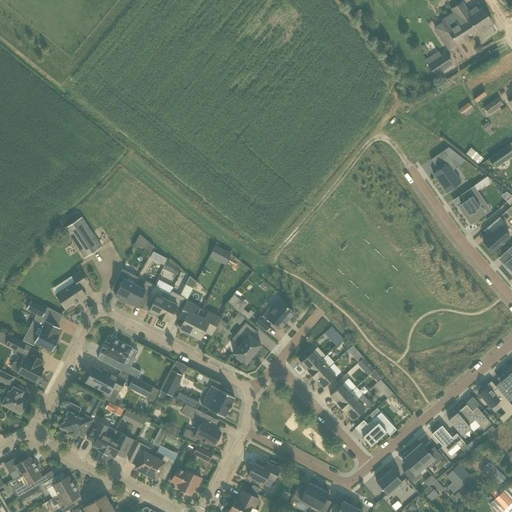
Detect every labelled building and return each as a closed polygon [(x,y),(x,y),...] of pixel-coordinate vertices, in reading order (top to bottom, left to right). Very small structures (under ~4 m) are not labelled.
[(452,9),(453,12),(457,18),(456,18),(469,38),(492,23),(482,8),(471,16),(462,3),(452,9)] [(449,49),(457,44),(457,45),(469,38),(456,18),(445,25),(443,22),(435,28),(449,49)] [(438,65),(434,59),(428,63),(432,69),(438,65)] [(483,90),(473,98),(477,103),(487,96),(483,90)] [(503,104),(498,97),(484,107),(489,114),(503,104)] [(464,116),(474,109),(469,102),(459,108),(464,116)] [(489,158),(495,167),(511,155),(511,152),(507,146),(489,158)] [(451,159),(457,154),(449,147),(431,159),(438,170),(433,173),(446,193),(461,182),(453,171),(455,169),(454,166),(455,165),(451,159)] [(470,158),(478,164),(483,158),(475,152),(470,158)] [(487,176),(477,183),(481,188),(491,181),(487,176)] [(482,200),(473,186),(460,195),(464,201),(456,207),(469,225),(484,215),(476,204),(482,200)] [(511,195),(507,190),(501,196),(510,205),(511,203),(511,195)] [(65,228),(84,258),(101,247),(81,217),(65,228)] [(499,217),(487,228),(492,234),(483,242),(492,252),(510,236),(501,227),(505,224),(499,217)] [(143,247),(146,240),(139,234),(135,243),(143,247)] [(209,256),(216,260),(221,252),(229,256),(231,254),(215,246),(209,256)] [(171,264),(165,261),(162,267),(168,270),(171,264)] [(118,300),(125,303),(134,284),(138,277),(122,269),(111,290),(116,293),(115,296),(119,298),(118,300)] [(72,277),(75,282),(56,295),(65,309),(78,300),(79,302),(86,297),(80,287),(87,282),(80,272),(72,277)] [(185,284),(193,288),(196,281),(190,276),(189,276),(185,284)] [(158,280),(156,286),(170,291),(172,285),(158,280)] [(142,288),(134,284),(125,303),(131,306),(132,304),(136,307),(136,306),(142,309),(147,298),(154,285),(145,281),(142,288)] [(170,293),(154,285),(147,298),(153,301),(148,310),(154,313),(154,315),(158,317),(170,293)] [(158,317),(157,317),(165,321),(166,319),(169,321),(177,306),(180,307),(185,298),(171,291),(170,293),(158,317)] [(227,302),(246,314),(248,311),(243,308),(246,302),(233,293),(227,302)] [(42,317),(47,309),(31,301),(26,309),(42,317)] [(189,336),(199,316),(194,313),(197,306),(186,301),(179,316),(184,319),(179,329),(183,331),(182,333),(189,336)] [(280,329),(294,312),(280,301),(275,307),(272,305),(262,317),(260,316),(255,322),(266,331),(271,325),(270,324),(272,323),(280,329)] [(199,316),(189,336),(195,339),(196,337),(200,339),(205,329),(213,333),(220,318),(208,312),(204,318),(199,316)] [(244,318),(238,313),(233,319),(239,324),(244,318)] [(221,334),(226,322),(220,318),(214,331),(221,334)] [(56,336),(60,328),(46,321),(42,329),(38,327),(35,333),(28,330),(23,340),(34,346),(36,343),(52,351),(59,338),(56,336)] [(256,331),(245,322),(237,333),(244,339),(233,353),(237,356),(235,358),(241,362),(242,360),(246,363),(251,357),(256,351),(261,345),(251,337),(256,331)] [(21,352),(25,344),(10,336),(6,345),(21,352)] [(134,360),(133,360),(127,357),(131,348),(109,336),(106,342),(105,341),(103,346),(104,346),(101,352),(110,356),(106,363),(133,377),(137,379),(141,372),(131,366),(134,360)] [(351,353),(355,349),(352,345),(348,348),(347,349),(351,353)] [(301,362),(308,370),(308,371),(321,360),(313,351),(301,362)] [(40,367),(43,361),(29,353),(26,359),(20,356),(17,362),(13,362),(11,366),(13,369),(18,372),(36,382),(43,368),(40,367)] [(357,363),(362,369),(368,363),(363,358),(357,363)] [(315,380),(316,379),(328,368),(321,360),(308,371),(308,370),(307,371),(315,380)] [(111,387),(119,391),(125,380),(103,369),(102,371),(93,367),(86,382),(108,394),(111,387)] [(336,376),(328,368),(316,379),(323,387),(336,376)] [(14,377),(0,370),(0,380),(10,386),(14,377)] [(182,375),(172,370),(161,391),(172,396),(182,375)] [(370,374),(374,379),(379,375),(375,370),(370,374)] [(511,390),(511,377),(507,371),(504,374),(503,373),(496,378),(500,382),(495,386),(497,388),(509,402),(511,399),(511,391),(511,390)] [(152,387),(137,379),(133,377),(128,387),(147,397),(152,387)] [(384,384),(380,380),(378,382),(375,385),(380,390),(385,385),(384,384)] [(338,403),(350,392),(342,384),(330,395),(337,403),(338,403)] [(235,397),(219,389),(211,385),(205,399),(202,405),(225,417),(228,410),(229,410),(231,405),(231,404),(235,397)] [(23,391),(15,387),(13,386),(10,391),(9,390),(2,404),(20,413),(27,400),(21,396),(23,391)] [(511,405),(509,402),(497,388),(492,392),(487,386),(478,394),(482,397),(480,399),(485,405),(487,403),(491,408),(497,403),(507,414),(511,409),(511,405)] [(197,407),(200,401),(179,392),(176,397),(197,407)] [(358,400),(357,400),(350,392),(338,403),(337,403),(345,412),(358,400)] [(345,412),(353,420),(371,403),(363,395),(357,400),(358,400),(345,412)] [(105,408),(121,416),(124,408),(108,401),(105,408)] [(191,417),(195,409),(185,404),(181,412),(191,417)] [(491,423),(477,407),(472,411),(466,404),(457,412),(468,426),(468,425),(475,420),(483,430),(491,423)] [(372,418),(379,411),(376,408),(369,415),(372,418)] [(125,410),(122,419),(142,427),(146,418),(125,410)] [(83,438),(84,438),(93,420),(84,415),(82,419),(67,411),(63,418),(65,419),(60,427),(69,431),(68,433),(75,437),(77,433),(84,437),(83,438)] [(371,446),(386,432),(383,428),(390,422),(381,412),(367,424),(372,429),(363,437),(371,446)] [(468,426),(457,412),(448,420),(462,436),(471,428),(468,425),(468,426)] [(161,416),(154,413),(151,418),(158,421),(161,416)] [(96,420),(87,438),(94,442),(92,446),(99,449),(98,451),(103,453),(115,430),(96,420)] [(218,438),(221,433),(221,432),(215,429),(216,427),(203,420),(194,437),(207,444),(208,442),(214,445),(215,444),(216,444),(219,438),(218,438)] [(442,425),(432,434),(447,452),(457,444),(460,447),(465,443),(456,433),(452,437),(442,425)] [(492,425),(485,432),(488,435),(495,429),(492,425)] [(115,430),(103,453),(107,455),(108,454),(115,457),(117,454),(124,457),(133,439),(115,430)] [(175,440),(166,435),(164,440),(173,444),(175,440)] [(139,442),(129,462),(136,466),(135,468),(141,471),(141,472),(140,471),(140,472),(144,476),(154,457),(148,454),(151,448),(139,442)] [(416,445),(410,450),(424,466),(430,462),(434,465),(443,457),(434,447),(428,452),(421,443),(417,446),(416,445)] [(466,444),(461,449),(466,455),(471,450),(466,444)] [(193,454),(208,461),(212,453),(198,446),(193,454)] [(419,471),(424,466),(410,450),(404,455),(405,456),(402,459),(409,468),(403,473),(413,483),(422,476),(419,471)] [(157,476),(164,480),(174,460),(162,454),(159,460),(154,457),(144,476),(149,477),(150,476),(149,476),(149,475),(156,478),(157,476)] [(20,475),(37,466),(34,461),(33,461),(30,456),(19,463),(16,457),(4,464),(10,474),(17,470),(20,475)] [(254,463),(248,476),(263,484),(266,477),(274,481),(280,470),(266,462),(263,468),(254,463)] [(459,465),(448,476),(459,488),(471,477),(459,465)] [(14,479),(13,479),(11,481),(14,486),(20,497),(35,487),(32,482),(41,476),(38,472),(40,471),(37,466),(20,475),(14,479)] [(178,468),(171,481),(183,488),(182,489),(191,494),(196,485),(198,486),(202,478),(186,470),(185,471),(178,468)] [(402,482),(391,469),(376,482),(387,494),(402,482)] [(71,481),(68,476),(58,482),(54,476),(43,483),(47,489),(53,498),(75,485),(72,480),(71,481)] [(436,480),(433,483),(441,491),(444,488),(436,480)] [(78,490),(75,485),(53,498),(51,499),(55,506),(58,504),(62,511),(67,509),(64,505),(80,496),(77,491),(78,490)] [(306,510),(317,490),(314,489),(314,488),(313,488),(313,489),(306,486),(303,492),(297,489),(290,502),(306,510)] [(320,492),(317,490),(306,510),(309,511),(325,511),(329,505),(323,502),(326,496),(320,493),(320,492),(320,491),(320,492)] [(511,511),(511,500),(503,490),(495,497),(501,505),(495,510),(496,511),(511,511)] [(259,499),(243,491),(238,499),(236,498),(229,511),(228,511),(248,511),(251,507),(254,509),(259,499)] [(114,511),(113,508),(111,503),(110,504),(105,495),(83,507),(85,511),(114,511)] [(349,511),(353,504),(350,502),(349,504),(342,500),(339,506),(333,503),(328,511),(349,511)]
